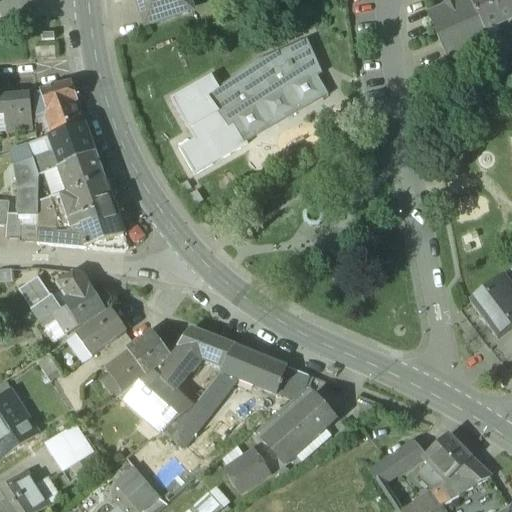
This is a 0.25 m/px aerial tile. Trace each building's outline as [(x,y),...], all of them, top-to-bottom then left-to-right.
[(190,12),(185,0),(135,0),(144,27),(190,12)] [(476,18),(468,0),(467,0),(431,17),(437,31),(434,32),(448,62),(489,43),(485,33),(478,18),(476,18)] [(511,0),(468,0),(476,18),(478,18),(485,33),(511,20),(511,0)] [(294,47),(254,64),(219,90),(212,78),(171,100),(193,142),(179,150),(194,177),(248,147),(243,138),(268,124),(269,126),(272,125),(271,123),(295,109),(296,111),(299,110),(297,107),(323,93),(326,97),(327,96),(311,69),(318,65),(309,46),(294,47)] [(54,48),(34,49),(34,61),(55,60),(54,48)] [(71,83),(40,94),(40,95),(35,95),(35,117),(47,113),(55,138),(86,126),(71,83)] [(29,95),(0,97),(0,116),(7,116),(7,128),(8,133),(31,133),(29,114),(30,114),(29,95)] [(55,138),(48,140),(54,154),(59,170),(60,171),(96,154),(86,126),(55,138)] [(48,139),(28,147),(33,162),(54,154),(48,140),(48,139)] [(28,147),(11,154),(16,168),(33,162),(28,147)] [(54,154),(33,162),(38,178),(59,170),(54,154)] [(96,154),(60,171),(69,195),(105,182),(96,154)] [(16,168),(14,168),(18,192),(17,216),(17,217),(38,218),(38,204),(39,179),(38,178),(33,162),(16,168)] [(69,195),(38,204),(38,218),(37,233),(81,236),(86,251),(90,249),(91,251),(96,252),(123,254),(125,253),(126,252),(126,251),(127,249),(123,240),(124,239),(105,182),(69,195)] [(8,204),(0,203),(0,228),(6,229),(7,216),(8,204)] [(317,226),(320,225),(323,222),(324,219),(324,215),(324,212),(322,209),(319,207),(316,206),(313,206),(310,207),(307,209),(305,211),(304,214),(304,218),(305,221),(307,224),(310,226),(313,227),(317,226)] [(38,218),(17,217),(17,216),(7,216),(6,229),(5,240),(5,242),(19,241),(19,244),(37,244),(37,233),(38,218)] [(81,236),(37,233),(37,244),(37,246),(86,251),(81,236)] [(511,271),(501,280),(511,294),(511,271)] [(79,276),(73,275),(73,273),(71,273),(71,276),(59,284),(70,300),(90,288),(83,277),(79,276)] [(62,313),(38,279),(20,291),(42,324),(62,313)] [(511,294),(501,280),(470,303),(498,341),(511,329),(511,294)] [(70,300),(70,301),(65,304),(66,305),(68,309),(80,328),(105,312),(90,288),(70,300)] [(62,313),(42,324),(56,344),(80,328),(68,309),(62,313)] [(111,310),(77,335),(93,357),(127,333),(111,310)] [(235,348),(193,331),(180,348),(205,360),(224,368),(235,348)] [(151,334),(134,346),(138,351),(131,356),(145,376),(171,358),(151,334)] [(244,352),(235,348),(224,368),(196,405),(208,414),(234,378),(244,352)] [(183,350),(175,360),(169,365),(168,364),(166,365),(174,373),(171,376),(180,386),(194,371),(195,372),(205,360),(183,350)] [(287,368),(244,352),(234,378),(277,395),(287,368)] [(108,372),(107,373),(121,393),(145,376),(131,356),(108,372)] [(121,393),(107,373),(108,372),(104,367),(93,375),(111,400),(121,393)] [(310,378),(287,368),(277,395),(277,396),(292,402),(306,388),(310,378)] [(193,408),(157,374),(141,386),(175,423),(193,408)] [(8,383),(0,386),(0,399),(13,391),(8,383)] [(175,423),(141,386),(126,398),(162,433),(175,423)] [(41,435),(13,391),(0,399),(0,460),(41,435)] [(311,398),(264,441),(286,465),(334,422),(311,398)] [(162,433),(180,450),(208,414),(196,405),(193,408),(175,423),(162,433)] [(254,435),(246,428),(236,438),(244,445),(254,435)] [(68,431),(45,446),(62,474),(86,459),(68,431)] [(472,462),(447,437),(427,457),(451,483),(454,479),(472,462)] [(413,444),(370,473),(380,488),(424,457),(413,444)] [(264,477),(251,457),(230,472),(243,491),(264,477)] [(472,462),(454,479),(456,483),(465,496),(474,491),(473,490),(489,480),(472,462)] [(146,511),(160,501),(135,470),(119,483),(143,511),(146,511)] [(27,474),(0,491),(0,511),(41,511),(48,507),(27,474)] [(456,483),(412,510),(413,511),(439,511),(441,511),(465,496),(456,483)] [(214,496),(196,511),(220,511),(225,508),(214,496)]
